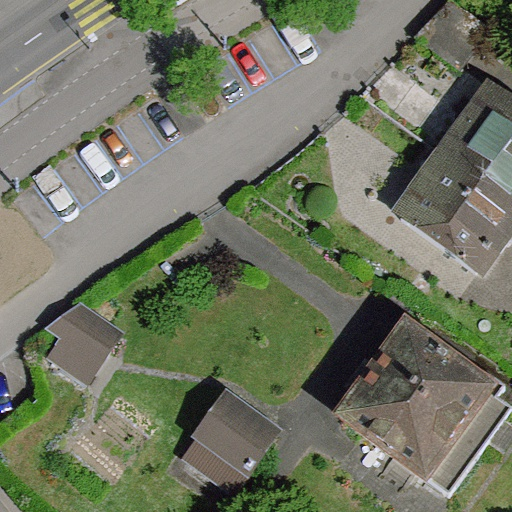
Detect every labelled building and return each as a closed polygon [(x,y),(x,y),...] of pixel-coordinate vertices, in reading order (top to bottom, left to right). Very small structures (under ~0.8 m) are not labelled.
[(494,33),(453,6),(419,41),(460,75),(494,33)] [(511,105),(495,94),(446,161),(511,208),(511,105)] [(479,276),(511,229),(511,208),(446,161),(402,222),(479,276)] [(122,343),(79,312),(52,333),(65,343),(53,362),(71,374),(91,389),(122,343)] [(490,394),(411,335),(345,421),(425,481),(488,397),(490,394)] [(511,415),(511,414),(488,397),(425,481),(451,499),(511,415)] [(279,442),(230,405),(203,442),(252,476),(279,442)]
